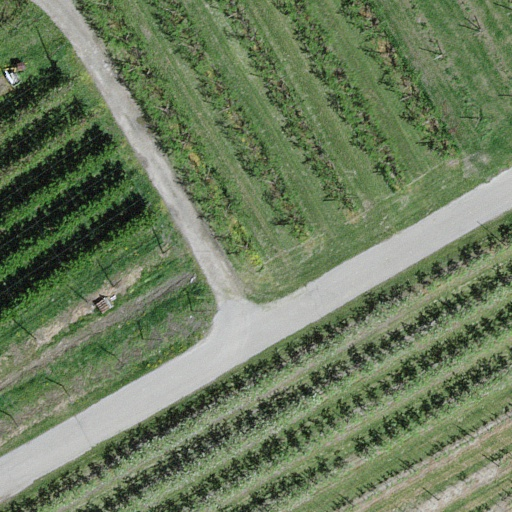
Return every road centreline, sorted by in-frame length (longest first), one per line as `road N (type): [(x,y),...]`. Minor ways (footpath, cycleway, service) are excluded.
road 1 (unclassified): [(511,185),(0,479)]
road 2 (track): [(245,338),(128,125),(73,47),(22,0)]
